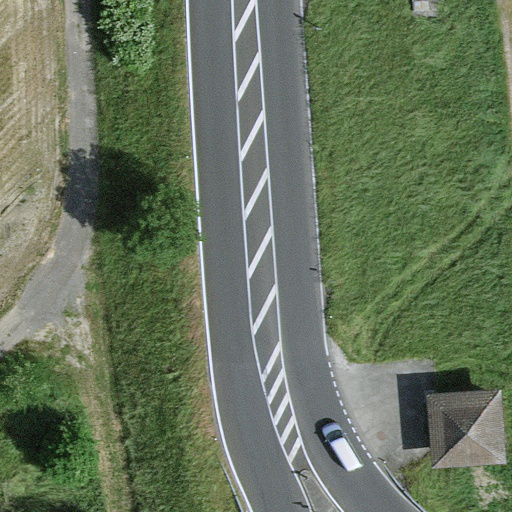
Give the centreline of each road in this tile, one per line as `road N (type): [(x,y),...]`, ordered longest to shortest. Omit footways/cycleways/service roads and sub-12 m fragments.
road 1 (track): [(0,350),(58,292),(74,253),(86,153),(79,0)]
road 2 (primary): [(263,309),(244,0)]
road 3 (primary): [(378,511),(324,436),(263,309)]
road 4 (primary): [(263,309),(257,447),(278,511)]
